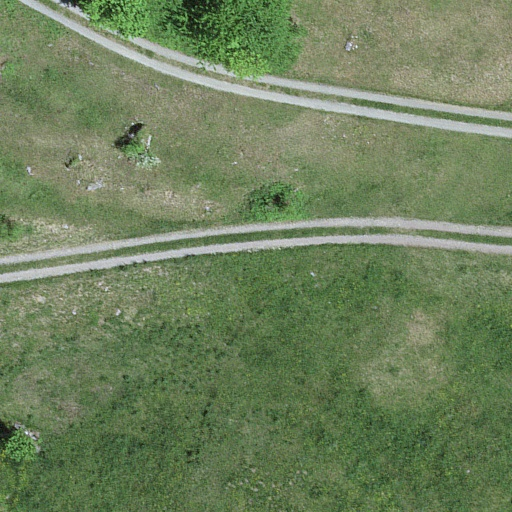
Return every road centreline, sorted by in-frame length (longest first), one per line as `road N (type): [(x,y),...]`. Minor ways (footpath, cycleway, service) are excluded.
road 1 (track): [(0,253),(338,215),(511,238)]
road 2 (track): [(511,131),(164,62),(45,0)]
